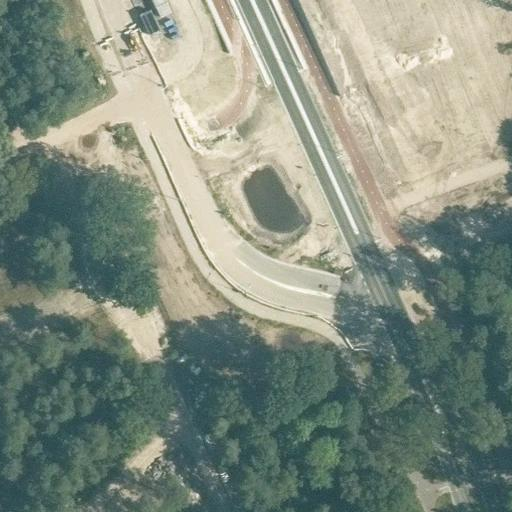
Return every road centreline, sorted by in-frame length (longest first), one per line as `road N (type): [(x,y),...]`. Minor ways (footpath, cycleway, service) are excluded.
road 1 (unclassified): [(97,121),(107,148),(147,140),(179,159),(241,306),(266,332),(292,342),(336,337),(393,311)]
road 2 (track): [(107,148),(74,163),(115,282),(227,511)]
road 3 (secondary): [(241,0),(370,266)]
road 4 (secondary): [(370,266),(362,228),(260,0)]
road 5 (track): [(97,121),(95,108),(162,75),(187,51),(188,22),(178,0)]
road 6 (unknown): [(175,400),(85,511)]
road 7 (secondary): [(493,511),(463,434),(429,392)]
road 8 (secondary): [(429,392),(462,511)]
road 9 (track): [(0,325),(115,282)]
